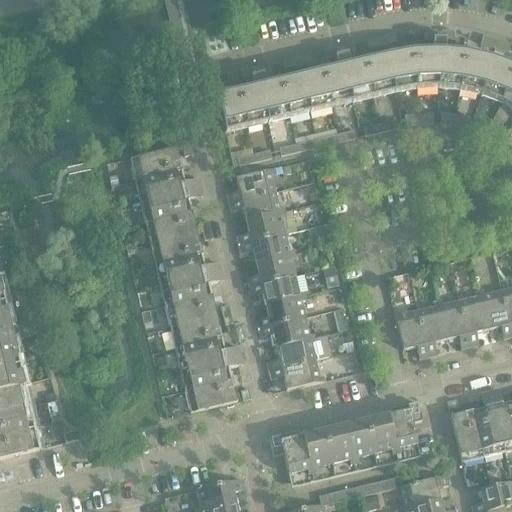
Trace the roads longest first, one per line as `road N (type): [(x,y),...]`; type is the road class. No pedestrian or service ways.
road 1 (residential): [(266,419),(183,72),(406,21),(477,22),(511,32)]
road 2 (residential): [(0,502),(202,452),(248,428)]
road 3 (residential): [(266,419),(313,423),(430,388)]
road 4 (residential): [(461,511),(430,388)]
